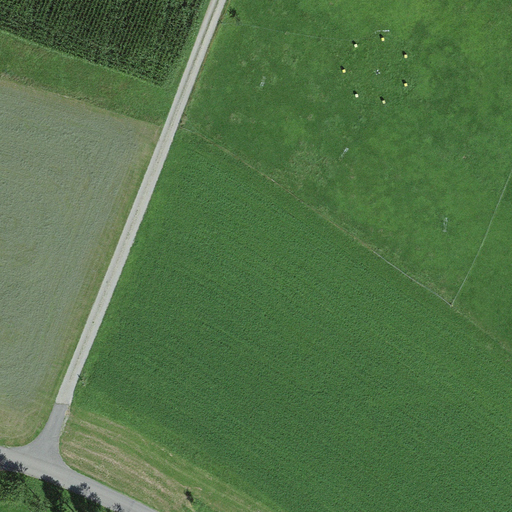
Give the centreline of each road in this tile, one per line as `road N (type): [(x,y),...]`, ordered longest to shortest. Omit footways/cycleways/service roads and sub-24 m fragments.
road 1 (track): [(223,0),(38,467)]
road 2 (unclassified): [(133,511),(0,455)]
